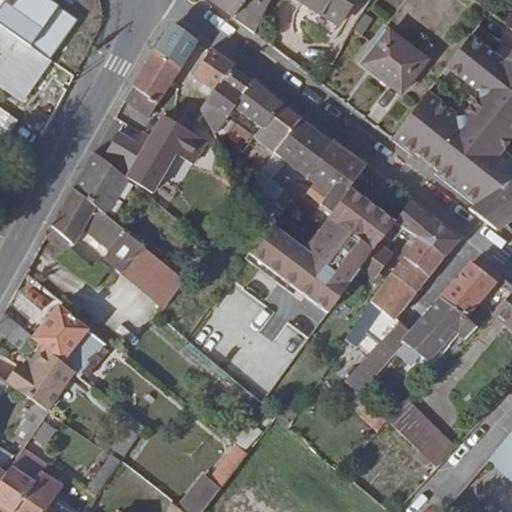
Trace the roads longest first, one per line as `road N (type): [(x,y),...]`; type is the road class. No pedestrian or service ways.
road 1 (tertiary): [(511,260),(173,0)]
road 2 (tertiary): [(152,0),(0,271)]
